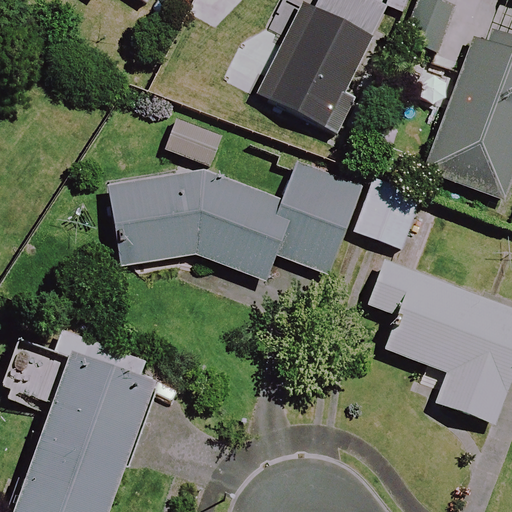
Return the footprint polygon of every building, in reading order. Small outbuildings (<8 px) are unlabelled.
[(306,0),(260,102),(338,138),(394,18),(355,0),(306,0)] [(453,11),(421,0),(414,0),(398,45),(437,59),(453,11)] [(511,186),(511,43),(479,31),(424,175),(505,205),(511,186)] [(241,143),(172,122),(162,155),(231,176),(241,143)] [(369,193),(298,168),(284,209),(203,180),(111,193),(122,271),(193,261),(269,287),(277,263),(334,282),(350,236),(402,254),(421,201),(372,183),(369,193)] [(511,316),(386,266),(369,309),(397,320),(384,352),(449,378),(437,407),(494,430),(511,384),(511,316)] [(107,511),(160,367),(66,333),(56,360),(72,366),(18,511),(107,511)]
